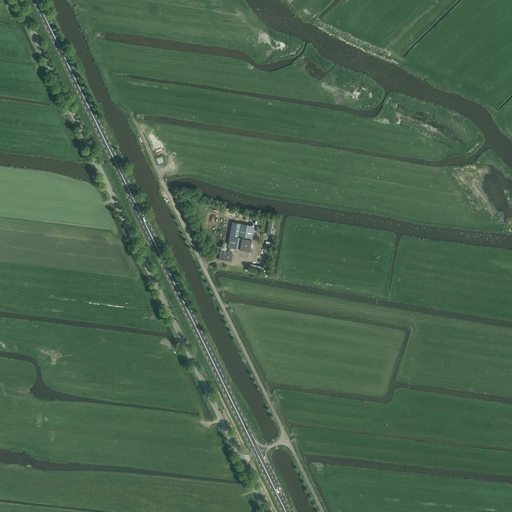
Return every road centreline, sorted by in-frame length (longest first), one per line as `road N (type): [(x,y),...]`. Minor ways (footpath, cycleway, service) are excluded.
road 1 (unclassified): [(240,461),(17,0)]
road 2 (primary): [(257,453),(37,0)]
road 3 (unclassified): [(161,179),(286,439)]
